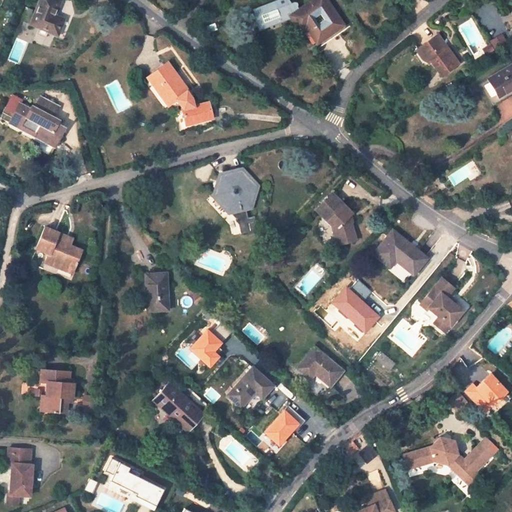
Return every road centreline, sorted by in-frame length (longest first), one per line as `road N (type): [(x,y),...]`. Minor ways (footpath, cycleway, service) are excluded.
road 1 (residential): [(511,282),(425,382),(336,438),(272,511)]
road 2 (residential): [(322,124),(23,200)]
road 3 (tertiary): [(511,255),(410,196),(322,124)]
road 4 (tertiary): [(322,124),(137,0)]
road 5 (residential): [(436,0),(354,71),(322,124)]
